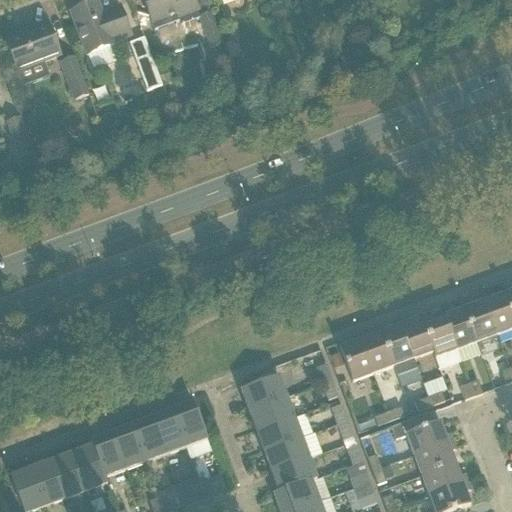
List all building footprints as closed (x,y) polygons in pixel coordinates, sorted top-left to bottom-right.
[(141,0),(146,11),(152,27),(154,32),(178,23),(180,27),(198,20),(200,20),(198,15),(197,13),(192,0),(141,0)] [(364,11),(359,0),(340,0),(347,17),(364,11)] [(119,8),(101,15),(97,4),(70,14),(86,57),(113,47),(113,48),(132,41),(119,8)] [(282,7),(271,10),(275,23),(286,20),(282,7)] [(44,63),(60,57),(48,23),(29,29),(31,33),(4,43),(15,73),(21,89),(50,78),(44,63)] [(218,31),(204,36),(209,49),(223,44),(218,31)] [(313,36),(306,39),(310,50),(321,46),(318,39),(313,36)] [(144,39),(129,44),(137,66),(146,92),(149,91),(152,90),(159,88),(162,87),(155,71),(152,61),(144,39)] [(75,101),(88,97),(74,58),(60,63),(75,101)] [(166,67),(155,71),(162,87),(172,83),(166,67)] [(69,127),(67,132),(70,138),(76,139),(83,134),(84,129),(81,123),(76,123),(69,127)] [(18,160),(33,155),(28,141),(13,146),(18,160)] [(511,313),(505,296),(492,300),(490,295),(483,298),(497,337),(511,331),(511,313)] [(477,345),(497,337),(483,298),(474,302),(476,307),(464,311),(477,345)] [(449,311),(442,313),(456,352),(477,345),(464,311),(451,316),(449,311)] [(422,319),(419,321),(432,356),(434,361),(456,352),(442,313),(433,317),(435,322),(424,326),(422,319)] [(419,321),(408,324),(407,319),(399,322),(414,363),(432,356),(419,321)] [(392,330),(380,335),(393,370),(396,378),(400,389),(421,382),(417,371),(414,363),(399,322),(391,325),(392,330)] [(380,335),(368,339),(366,334),(358,338),(373,378),(393,370),(380,335)] [(352,385),(373,378),(358,338),(350,340),(352,345),(339,350),(352,385)] [(338,354),(329,357),(334,369),(342,365),(338,354)] [(320,386),(331,382),(326,368),(315,372),(320,386)] [(505,388),(511,384),(511,378),(509,370),(500,373),(505,388)] [(286,399),(285,397),(278,379),(240,392),(248,413),(286,399)] [(327,404),(337,400),(331,382),(320,386),(327,404)] [(441,395),(433,397),(428,382),(422,384),(427,400),(431,409),(444,404),(441,395)] [(482,396),(482,395),(477,382),(468,386),(473,399),(482,396)] [(464,403),(473,399),(468,386),(459,389),(464,403)] [(256,433),(294,419),(286,399),(248,413),(256,433)] [(416,414),(431,409),(427,400),(413,405),(416,414)] [(186,450),(206,442),(193,405),(172,413),(186,450)] [(336,427),(346,423),(340,407),(330,410),(336,427)] [(390,424),(403,419),(400,409),(387,414),(390,424)] [(166,458),(186,450),(172,413),(152,420),(166,458)] [(376,429),(390,424),(387,414),(372,420),(376,429)] [(427,416),(391,430),(395,443),(406,439),(413,458),(452,444),(449,436),(444,438),(439,425),(431,428),(427,416)] [(263,454),(301,440),(294,419),(256,433),(263,454)] [(145,466),(166,458),(152,420),(131,428),(145,466)] [(342,443),(352,439),(346,423),(336,427),(342,443)] [(125,474),(145,466),(131,428),(111,436),(125,474)] [(105,481),(125,474),(111,436),(90,443),(106,486),(105,481)] [(271,474),(309,460),(301,440),(263,454),(271,474)] [(86,494),(106,486),(90,443),(92,449),(72,457),(86,494)] [(450,454),(455,452),(452,444),(413,458),(421,478),(454,466),(450,454)] [(356,449),(345,452),(347,456),(351,468),(362,464),(356,449)] [(65,501),(86,494),(72,457),(51,464),(65,501)] [(371,474),(381,470),(376,457),(366,460),(371,474)] [(273,497),(317,481),(309,460),(271,474),(278,494),(273,496),(273,497)] [(45,509),(65,501),(51,464),(31,472),(45,509)] [(464,476),(459,478),(454,466),(421,478),(428,499),(467,484),(464,476)] [(376,487),(385,483),(381,470),(371,474),(376,487)] [(22,511),(35,511),(45,509),(31,472),(10,479),(22,511)] [(365,475),(349,481),(353,491),(369,485),(365,475)] [(195,504),(205,501),(197,480),(187,483),(195,504)] [(206,482),(199,485),(197,480),(205,501),(214,498),(208,482),(207,482),(206,482)] [(311,485),(318,482),(317,481),(273,497),(278,511),(295,511),(318,504),(311,485)] [(465,494),(470,492),(467,484),(428,499),(433,511),(463,511),(462,510),(470,507),(465,494)] [(163,511),(172,511),(165,491),(156,494),(163,511)] [(150,511),(163,511),(156,494),(145,498),(150,511)] [(373,495),(356,502),(360,511),(377,505),(373,495)] [(385,511),(392,511),(396,511),(390,497),(381,501),(385,511)]
